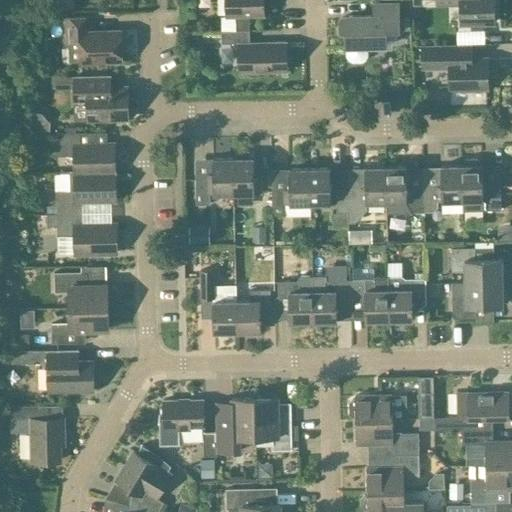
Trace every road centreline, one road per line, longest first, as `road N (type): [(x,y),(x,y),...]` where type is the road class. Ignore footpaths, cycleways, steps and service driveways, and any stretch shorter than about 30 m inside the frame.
road 1 (residential): [(142,365),(140,143),(154,112)]
road 2 (residential): [(317,107),(336,108),(368,131),(511,130)]
road 3 (residential): [(511,361),(326,363)]
road 4 (residential): [(326,363),(142,365)]
road 5 (residential): [(142,365),(73,487),(71,511)]
road 6 (residential): [(154,112),(317,107)]
road 7 (residential): [(330,511),(326,363)]
